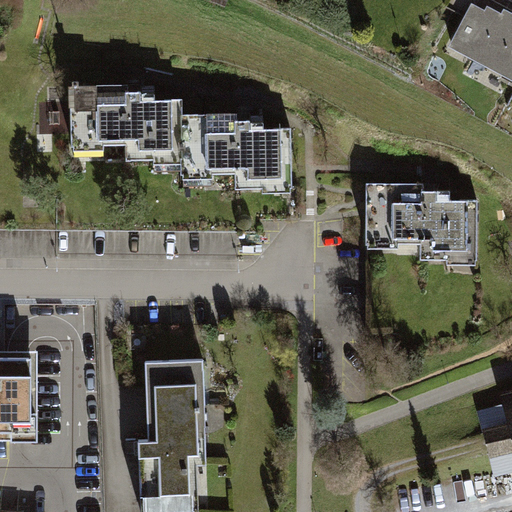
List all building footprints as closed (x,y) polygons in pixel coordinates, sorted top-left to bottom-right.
[(511,9),(505,7),(502,11),(488,3),(486,7),(472,1),(448,44),(454,48),(447,62),(463,70),(462,74),(498,92),(505,79),(511,82),(511,9)] [(180,161),(178,111),(178,95),(134,96),(133,84),(72,85),(73,147),(135,145),(135,162),(180,161)] [(178,111),(180,161),(180,176),(236,175),(236,189),(291,187),(289,124),(241,126),(240,109),(178,111)] [(430,181),(369,184),(372,250),(420,248),(421,260),(475,258),(473,197),(430,199),(430,181)] [(37,350),(0,349),(0,437),(38,437),(37,350)] [(200,358),(146,361),(149,431),(139,431),(142,511),(177,511),(198,511),(196,455),(204,455),(200,358)] [(482,407),(492,474),(511,470),(511,451),(505,404),(482,407)]
